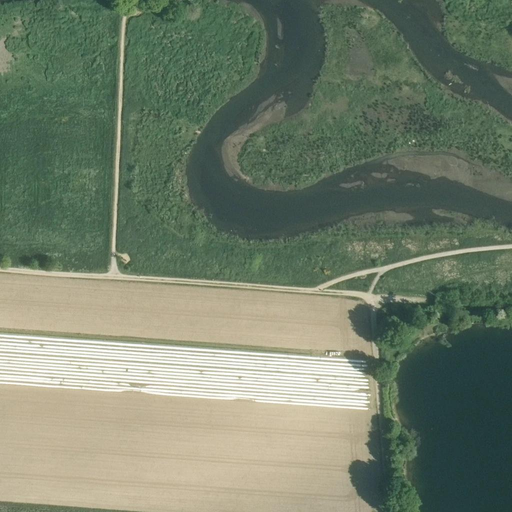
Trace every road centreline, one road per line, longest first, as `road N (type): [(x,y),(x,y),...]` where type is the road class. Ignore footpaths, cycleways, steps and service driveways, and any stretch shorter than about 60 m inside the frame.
road 1 (track): [(368,295),(375,295),(392,511)]
road 2 (track): [(113,276),(317,291)]
